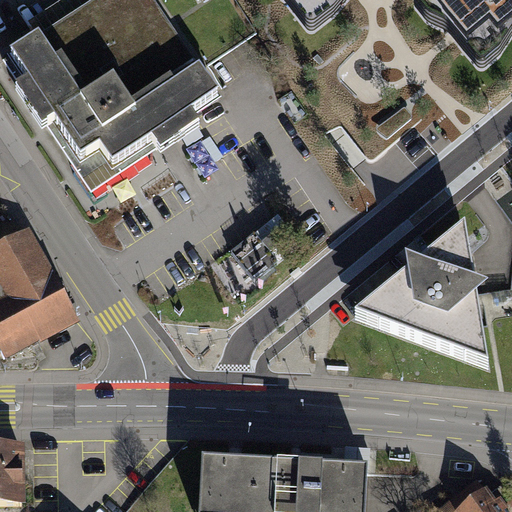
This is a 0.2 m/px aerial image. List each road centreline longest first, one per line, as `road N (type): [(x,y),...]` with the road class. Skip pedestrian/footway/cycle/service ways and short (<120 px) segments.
road 1 (residential): [(229,407),(245,339),(511,116)]
road 2 (tertiary): [(0,144),(134,342),(149,406)]
road 3 (tertiary): [(229,407),(511,428)]
road 4 (tertiary): [(149,406),(0,407)]
